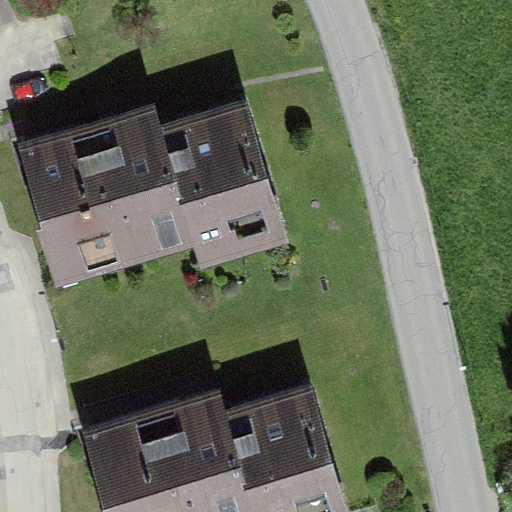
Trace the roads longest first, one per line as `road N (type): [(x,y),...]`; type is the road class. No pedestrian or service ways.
road 1 (tertiary): [(461,511),(395,195),(335,0)]
road 2 (residential): [(0,357),(20,511)]
